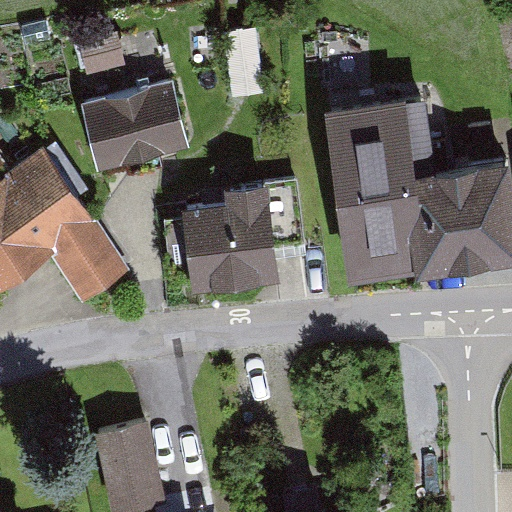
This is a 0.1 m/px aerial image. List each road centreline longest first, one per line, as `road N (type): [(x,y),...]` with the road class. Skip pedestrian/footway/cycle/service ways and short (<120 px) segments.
road 1 (residential): [(470,312),(153,335),(0,362)]
road 2 (residential): [(470,312),(473,511)]
